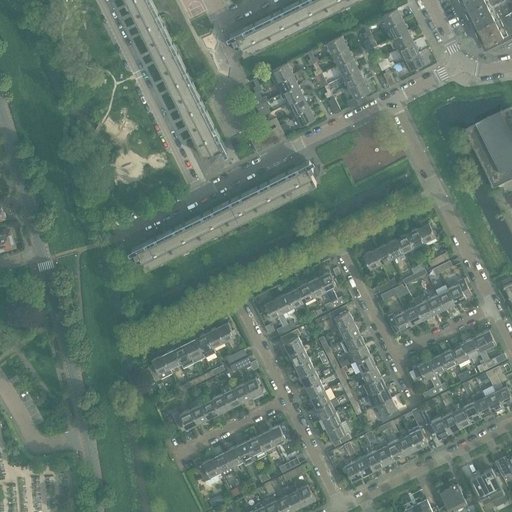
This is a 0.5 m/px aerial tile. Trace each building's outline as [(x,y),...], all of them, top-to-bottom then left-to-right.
[(223,151),(158,19),(148,0),(126,0),(204,156),(208,154),(213,160),(219,154),(219,153),(223,151)] [(244,53),(338,7),(351,0),(307,0),(232,37),(234,41),(231,45),(236,49),(241,47),(244,53)] [(511,0),(463,0),(486,46),(511,32),(511,0)] [(403,19),(398,7),(382,15),(388,27),(403,19)] [(409,30),(403,19),(388,27),(385,28),(387,33),(390,32),(393,37),(409,30)] [(414,41),(409,30),(393,37),(399,49),(414,41)] [(348,46),(343,35),(327,43),(332,54),(348,46)] [(420,52),(414,41),(399,49),(404,59),(420,52)] [(354,57),(348,46),(332,54),(338,65),(354,57)] [(383,56),(381,52),(374,55),(377,60),(379,58),(383,56)] [(425,63),(420,52),(404,59),(410,71),(425,63)] [(317,62),(315,57),(311,59),(308,60),(311,65),(317,62)] [(359,68),(354,57),(338,65),(343,76),(359,68)] [(293,73),(288,62),(270,71),(275,82),(293,73)] [(382,71),(385,69),(389,68),(386,63),(380,66),(382,71)] [(365,79),(359,68),(343,76),(349,87),(365,79)] [(396,83),(390,70),(389,68),(385,69),(386,72),(384,73),(390,86),(396,83)] [(299,84),(293,73),(275,82),(281,93),(299,84)] [(328,84),(326,79),(319,82),(322,87),(328,84)] [(365,93),(370,90),(365,79),(349,87),(354,97),(348,100),(351,106),(367,98),(365,93)] [(262,89),(264,88),(262,84),(254,88),(256,92),(262,89)] [(304,95),(299,84),(281,93),(286,104),(304,95)] [(310,106),(304,95),(286,104),(291,115),(310,106)] [(335,98),(331,100),(329,101),(335,114),(342,110),(335,98)] [(261,103),(256,106),(261,116),(267,114),(269,112),(264,102),(261,103)] [(315,117),(310,106),(291,115),(297,126),(315,117)] [(511,177),(511,106),(511,107),(503,111),(501,108),(472,123),(474,125),(465,130),(465,131),(493,187),(511,177)] [(287,138),(281,125),(277,127),(275,128),(281,141),(287,138)] [(281,141),(275,128),(269,131),(275,144),(281,141)] [(275,144),(269,131),(263,134),(269,147),(275,144)] [(269,147),(263,134),(257,137),(264,149),(269,147)] [(264,149),(257,137),(251,140),(258,152),(264,149)] [(146,267),(251,214),(317,182),(314,177),(319,174),(319,167),(314,167),(311,163),(134,251),(136,255),(132,259),(138,263),(143,260),(146,267)] [(437,233),(435,228),(432,229),(428,221),(417,227),(425,242),(436,236),(434,234),(437,233)] [(425,242),(417,227),(406,232),(414,247),(425,242)] [(0,249),(1,250),(3,250),(6,250),(8,248),(8,245),(7,241),(12,240),(9,230),(0,232),(0,249)] [(414,247),(406,232),(396,238),(403,253),(414,247)] [(403,253),(396,238),(385,243),(393,258),(403,253)] [(393,258),(385,243),(374,249),(381,264),(393,258)] [(369,267),(370,269),(381,264),(374,249),(363,254),(367,263),(366,264),(368,268),(369,267)] [(436,264),(449,258),(446,252),(433,258),(436,264)] [(440,272),(453,266),(450,260),(437,266),(440,272)] [(331,301),(334,307),(345,302),(342,296),(337,298),(332,288),(337,286),(336,283),(338,282),(336,278),(334,279),(329,271),(319,276),(326,291),(331,301)] [(326,291),(319,276),(308,282),(315,297),(326,291)] [(472,294),(464,277),(458,280),(459,283),(448,288),(455,303),(466,298),(466,297),(472,294)] [(380,292),(392,286),(389,279),(377,286),(380,292)] [(315,297),(308,282),(297,287),(304,302),(315,297)] [(398,286),(394,288),(397,294),(398,297),(409,292),(406,286),(404,287),(403,284),(398,286)] [(304,302),(297,287),(286,293),(293,307),(304,302)] [(384,300),(397,294),(394,288),(381,295),(384,300)] [(455,303),(448,288),(437,294),(444,309),(455,303)] [(293,307),(286,293),(275,298),(283,313),(293,307)] [(444,309),(437,294),(426,299),(434,314),(444,309)] [(434,314),(426,299),(422,301),(419,296),(413,299),(416,304),(423,319),(434,314)] [(288,323),(283,313),(275,298),(264,303),(268,312),(267,313),(269,317),(271,316),(272,318),(278,315),(283,326),(288,323)] [(334,307),(331,301),(325,305),(328,310),(334,307)] [(423,319),(416,304),(405,310),(413,324),(423,319)] [(355,321),(349,310),(348,310),(346,305),(329,313),(331,319),(334,318),(339,329),(355,321)] [(413,324),(405,310),(393,315),(392,313),(386,316),(394,333),(400,329),(401,330),(413,324)] [(296,326),(294,320),(288,323),(291,329),(296,326)] [(237,333),(235,328),(232,329),(228,321),(217,327),(224,342),(235,336),(234,334),(237,333)] [(360,332),(355,321),(339,329),(345,339),(360,332)] [(291,329),(288,323),(283,326),(277,329),(280,334),(291,329)] [(224,342),(217,327),(206,332),(214,347),(224,342)] [(498,342),(491,328),(472,337),(480,352),(498,342)] [(304,346),(298,335),(301,334),(298,329),(281,337),(289,353),(304,346)] [(216,352),(214,347),(206,332),(195,337),(206,357),(216,352)] [(365,342),(360,332),(345,339),(342,341),(348,351),(350,350),(365,342)] [(206,357),(195,337),(185,343),(195,362),(206,357)] [(480,352),(472,337),(461,343),(468,357),(480,352)] [(371,354),(365,342),(350,350),(356,361),(371,354)] [(195,362),(185,343),(173,348),(181,363),(183,368),(195,362)] [(468,357),(461,343),(450,348),(458,363),(468,357)] [(309,357),(304,346),(289,353),(295,365),(309,357)] [(181,363),(173,348),(163,354),(170,368),(181,363)] [(458,363),(450,348),(440,353),(447,368),(458,363)] [(234,361),(246,354),(243,349),(231,355),(234,361)] [(447,368),(440,353),(429,359),(436,374),(447,368)] [(170,368),(163,354),(152,359),(154,363),(149,366),(156,380),(161,377),(162,379),(172,373),(170,368)] [(376,364),(371,354),(356,361),(361,372),(376,364)] [(238,369),(250,362),(248,357),(235,363),(238,369)] [(314,367),(309,357),(295,365),(299,375),(314,367)] [(482,363),(485,369),(498,362),(495,357),(482,363)] [(423,393),(426,398),(444,389),(441,384),(436,374),(429,359),(418,364),(418,365),(413,368),(420,382),(430,377),(435,387),(423,393)] [(381,375),(376,364),(361,372),(366,383),(381,375)] [(496,390),(504,406),(511,401),(511,395),(510,392),(511,390),(511,389),(510,385),(508,386),(507,385),(500,388),(499,384),(501,383),(497,373),(502,371),(499,365),(486,372),(489,377),(496,390)] [(320,379),(314,367),(299,375),(305,386),(320,379)] [(489,377),(486,372),(480,375),(483,380),(489,377)] [(387,386),(381,375),(366,383),(364,384),(369,395),(372,393),(387,386)] [(263,391),(259,383),(261,382),(259,377),(256,378),(256,377),(244,382),(252,397),(263,391)] [(325,390),(320,379),(305,386),(310,397),(325,390)] [(471,387),(468,381),(462,384),(465,390),(471,387)] [(252,397),(244,382),(234,387),(241,402),(252,397)] [(241,402),(234,387),(231,383),(221,388),(223,393),(230,407),(241,402)] [(392,396),(387,386),(372,393),(377,404),(392,396)] [(474,392),(471,387),(465,390),(468,395),(474,392)] [(331,401),(325,390),(310,397),(316,408),(331,401)] [(504,406),(496,390),(485,395),(493,411),(504,406)] [(449,397),(447,392),(446,391),(440,394),(443,400),(449,397)] [(230,407),(223,393),(212,398),(220,413),(230,407)] [(493,411),(485,395),(474,401),(482,417),(493,411)] [(400,413),(397,408),(398,408),(392,396),(377,404),(382,415),(380,416),(383,422),(400,413)] [(452,403),(449,397),(443,400),(446,406),(452,403)] [(220,413),(212,398),(202,403),(209,418),(220,413)] [(336,411),(333,406),(340,404),(337,398),(331,401),(316,408),(321,419),(336,411)] [(482,417),(474,401),(463,406),(471,422),(482,417)] [(209,418),(202,403),(190,409),(198,423),(209,418)] [(428,417),(422,406),(417,408),(422,419),(428,417)] [(471,422),(463,406),(452,412),(460,428),(471,422)] [(422,419),(417,408),(412,411),(417,422),(422,419)] [(198,423),(190,409),(179,414),(177,411),(172,413),(179,427),(184,425),(186,429),(198,423)] [(341,422),(336,411),(321,419),(326,429),(341,422)] [(460,428),(452,412),(441,417),(449,433),(460,428)] [(449,433),(441,417),(430,422),(428,417),(422,419),(430,435),(436,433),(438,438),(449,433)] [(351,437),(348,432),(351,431),(346,419),(341,422),(326,429),(332,440),(335,445),(351,437)] [(408,430),(409,433),(417,449),(428,443),(425,438),(430,435),(422,419),(417,422),(419,425),(408,430)] [(396,426),(393,420),(387,423),(390,429),(396,426)] [(288,436),(286,431),(283,433),(279,424),(268,430),(275,444),(286,439),(285,437),(288,436)] [(399,431),(396,426),(390,429),(393,434),(399,431)] [(374,435),(381,431),(379,427),(372,431),(366,434),(368,440),(375,437),(374,435)] [(275,444),(268,430),(257,435),(264,450),(275,444)] [(417,449),(409,433),(398,438),(406,454),(417,449)] [(264,450),(257,435),(246,441),(256,460),(267,455),(264,450)] [(377,442),(375,437),(368,440),(371,445),(377,442)] [(406,454),(398,438),(387,444),(395,460),(406,454)] [(256,460),(246,441),(235,446),(242,460),(245,465),(256,460)] [(353,447),(350,442),(344,445),(347,451),(353,447)] [(395,460),(387,444),(377,449),(384,465),(395,460)] [(242,460),(235,446),(224,451),(235,471),(240,469),(237,463),(242,460)] [(355,453),(353,447),(347,451),(349,456),(355,453)] [(384,465),(377,449),(366,454),(374,470),(384,465)] [(235,471),(224,451),(214,456),(221,471),(224,477),(235,471)] [(374,470),(366,454),(355,460),(363,476),(374,470)] [(511,471),(511,457),(507,460),(505,455),(495,461),(503,476),(511,471)] [(217,473),(221,471),(214,456),(202,462),(204,466),(199,468),(206,483),(207,484),(208,484),(208,485),(209,485),(210,485),(217,481),(218,481),(218,480),(219,479),(219,478),(219,477),(217,473)] [(300,463),(297,457),(285,463),(288,469),(300,463)] [(347,472),(352,481),(363,476),(355,460),(344,465),(345,467),(342,468),(345,473),(347,472)] [(288,469),(285,463),(279,466),(282,472),(288,469)] [(291,477),(304,471),(301,466),(288,472),(291,477)] [(484,505),(505,494),(492,467),(470,478),(484,505)] [(291,477),(288,472),(283,475),(285,480),(291,477)] [(273,487),(270,481),(264,484),(267,490),(273,487)] [(316,499),(311,490),(314,489),(311,484),(309,485),(308,483),(297,488),(305,504),(316,499)] [(450,511),(467,503),(468,503),(472,511),(474,511),(479,509),(472,496),(465,499),(458,484),(439,493),(445,506),(439,509),(438,509),(439,511),(450,511)] [(305,504),(297,488),(295,485),(289,488),(288,486),(283,488),(286,494),(294,509),(305,504)] [(275,493),(273,487),(267,490),(269,495),(275,493)] [(248,492),(242,494),(245,500),(251,498),(248,492)] [(289,511),(294,509),(286,494),(275,499),(282,511),(289,511)] [(263,501),(268,511),(282,511),(275,499),(274,496),(263,501)] [(439,511),(438,509),(439,509),(437,506),(432,509),(427,499),(405,510),(405,511),(439,511)] [(252,507),(253,510),(254,511),(268,511),(263,501),(252,507)]
